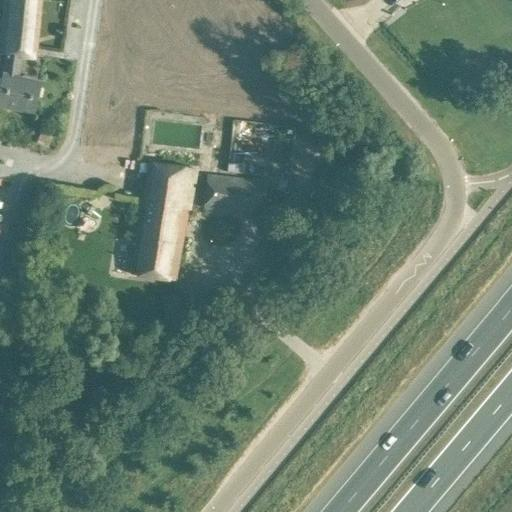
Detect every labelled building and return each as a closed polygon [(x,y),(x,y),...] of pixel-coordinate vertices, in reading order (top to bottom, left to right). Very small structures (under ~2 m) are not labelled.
[(41,0),(5,0),(0,54),(35,58),(41,0)] [(21,57),(6,55),(2,71),(1,71),(0,78),(0,103),(33,111),(40,83),(18,78),(21,57)] [(42,132),(37,143),(46,146),(51,135),(42,132)] [(196,169),(148,163),(131,274),(175,280),(196,169)] [(263,215),(267,181),(207,174),(203,208),(263,215)] [(115,239),(109,273),(128,276),(133,242),(115,239)] [(179,296),(162,297),(163,322),(180,321),(179,296)]
